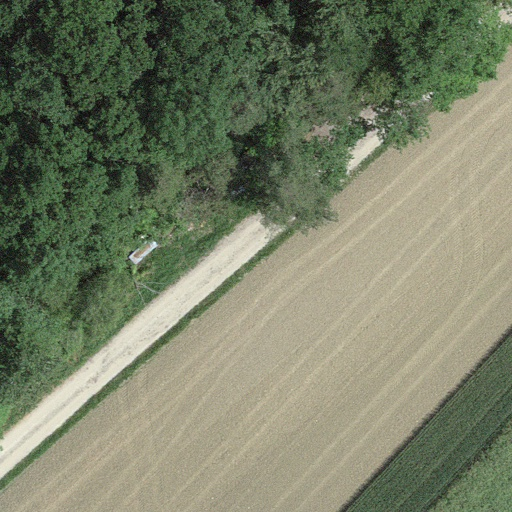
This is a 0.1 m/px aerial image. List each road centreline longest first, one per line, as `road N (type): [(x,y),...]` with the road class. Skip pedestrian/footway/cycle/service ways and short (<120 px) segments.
road 1 (track): [(511,19),(0,455)]
road 2 (track): [(177,0),(334,170)]
